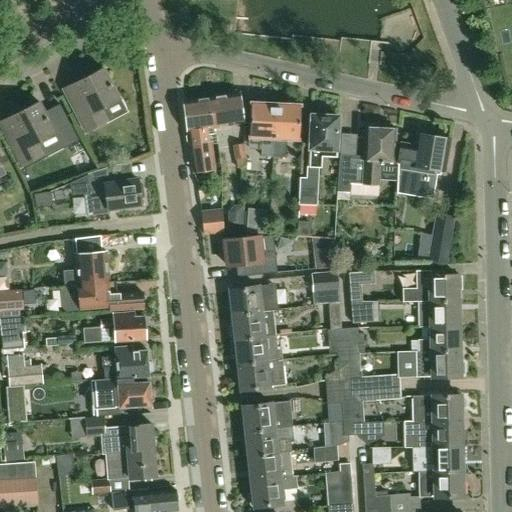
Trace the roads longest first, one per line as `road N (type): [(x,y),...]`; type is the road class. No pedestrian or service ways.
road 1 (residential): [(214,511),(160,43)]
road 2 (residential): [(502,511),(492,117)]
road 3 (residential): [(492,117),(160,43)]
road 4 (residential): [(492,117),(475,94),(442,0)]
